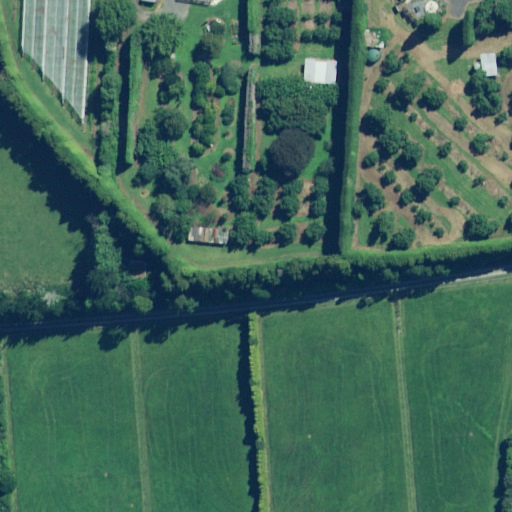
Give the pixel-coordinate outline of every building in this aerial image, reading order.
[(303,40),(305,0),(290,0),(289,40),(303,40)] [(336,37),(337,0),(320,0),(319,36),(336,37)] [(325,62),(306,60),(304,82),(323,83),(325,62)] [(230,230),(191,226),(189,242),(228,246),(230,230)] [(147,261),(131,261),(130,280),(146,280),(147,261)]
